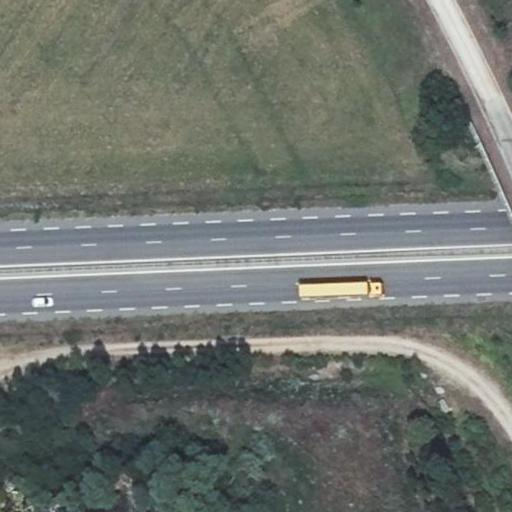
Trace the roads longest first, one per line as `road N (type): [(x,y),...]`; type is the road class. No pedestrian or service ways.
road 1 (track): [(511,446),(485,385),(418,348),(107,355),(0,380)]
road 2 (trunk): [(0,300),(511,278)]
road 3 (trunk): [(511,228),(0,246)]
road 4 (track): [(432,0),(496,118)]
